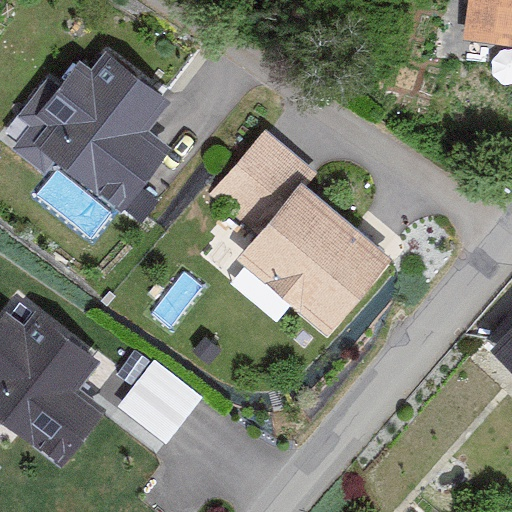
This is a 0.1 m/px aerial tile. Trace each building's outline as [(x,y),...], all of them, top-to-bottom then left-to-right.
[(511,0),(456,0),(451,40),(511,48),(511,0)] [(92,70),(80,61),(59,89),(48,81),(23,113),(37,124),(21,145),(45,163),(56,149),(122,200),(166,144),(142,126),(165,97),(106,51),(92,70)] [(41,193),(100,226),(116,198),(57,165),(41,193)] [(383,253),(301,186),(245,254),(326,321),(383,253)] [(19,299),(0,323),(0,406),(61,453),(99,404),(73,383),(94,356),(19,299)] [(511,319),(484,346),(511,376),(511,319)] [(119,398),(170,436),(206,387),(156,350),(119,398)]
